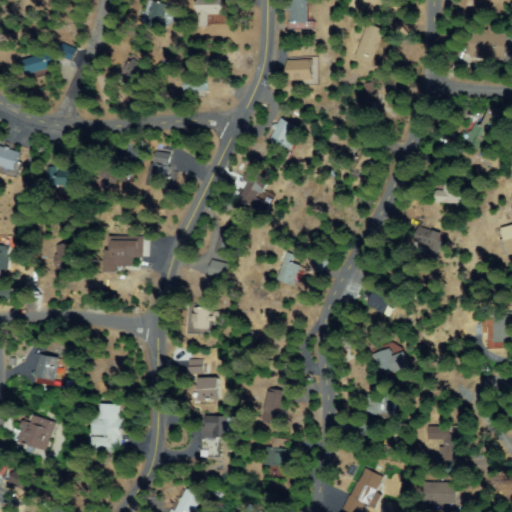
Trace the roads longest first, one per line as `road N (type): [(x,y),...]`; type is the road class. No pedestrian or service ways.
road 1 (residential): [(123,511),(142,477),(148,439),(134,326),(137,278),(199,202),(250,52),(258,0)]
road 2 (residential): [(305,511),(318,450),(318,323),(413,142),(428,90),(431,0)]
road 3 (residential): [(226,132),(93,125),(52,117),(0,91)]
road 4 (residential): [(134,326),(0,325)]
road 5 (residential): [(511,458),(473,392),(482,373),(511,364)]
road 6 (residential): [(52,117),(69,78),(78,0)]
